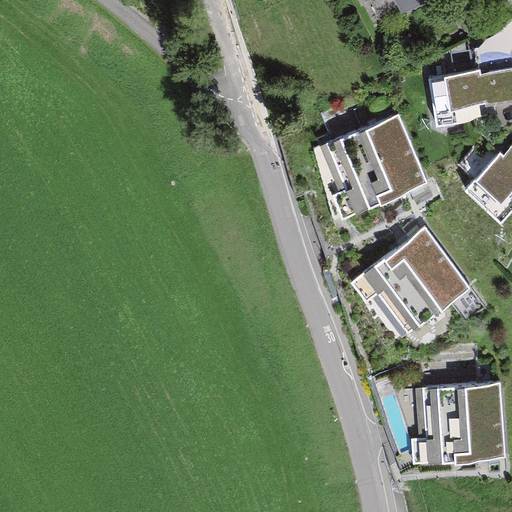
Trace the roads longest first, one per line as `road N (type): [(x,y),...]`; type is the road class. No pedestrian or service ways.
road 1 (residential): [(250,104),(288,257),(359,429),(375,511)]
road 2 (residential): [(250,104),(226,100),(108,0)]
